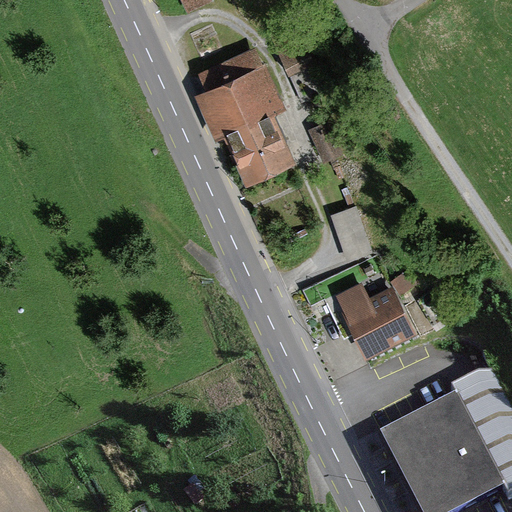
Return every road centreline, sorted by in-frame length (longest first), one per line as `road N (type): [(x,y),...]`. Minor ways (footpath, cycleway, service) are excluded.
road 1 (primary): [(365,511),(123,0)]
road 2 (track): [(364,29),(511,255)]
